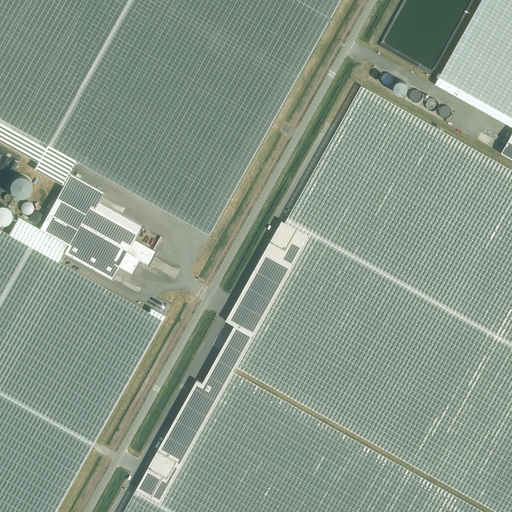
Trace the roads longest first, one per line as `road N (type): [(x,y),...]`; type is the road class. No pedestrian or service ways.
road 1 (unclassified): [(87,511),(374,0)]
road 2 (unknown): [(119,456),(142,469),(226,311),(209,295)]
